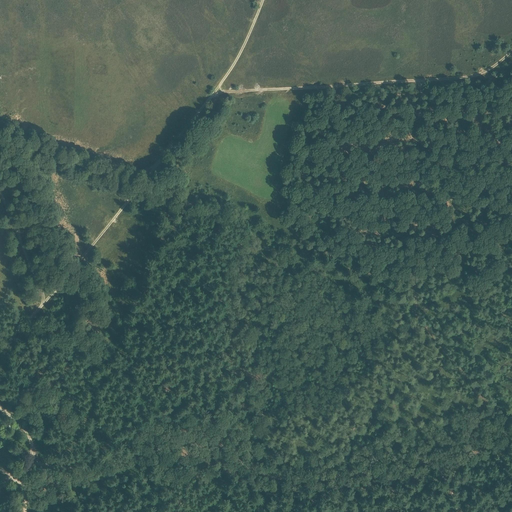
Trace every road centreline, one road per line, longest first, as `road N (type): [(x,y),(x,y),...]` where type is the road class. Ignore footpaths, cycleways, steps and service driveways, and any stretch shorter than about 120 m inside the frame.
road 1 (track): [(17,477),(113,458),(197,454),(317,475),(511,432)]
road 2 (track): [(262,0),(213,92),(42,301),(0,202)]
road 3 (track): [(493,438),(493,407),(413,319),(417,80)]
road 4 (track): [(207,99),(477,75),(511,50)]
road 5 (track): [(0,123),(67,162),(104,173),(150,169)]
